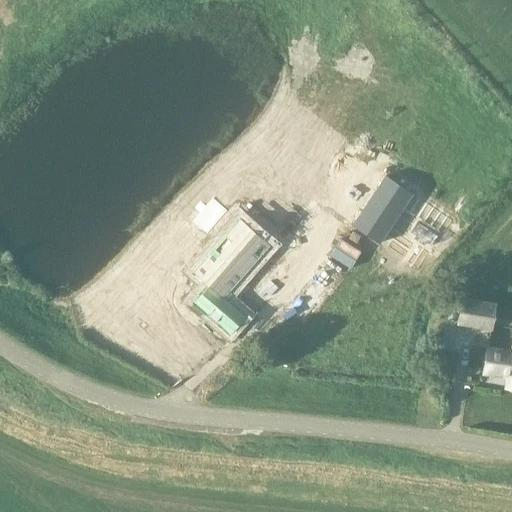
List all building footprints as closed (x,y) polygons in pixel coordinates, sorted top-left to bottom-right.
[(336,154),(374,109),(345,83),(306,128),(336,154)] [(320,170),(333,179),(340,168),(326,159),(320,170)] [(384,175),(364,206),(351,226),(378,245),(412,194),(384,175)] [(205,201),(217,214),(228,203),(216,190),(205,201)] [(273,264),(230,227),(180,281),(191,291),(168,311),(213,348),(237,324),(225,312),(273,264)] [(352,231),(347,239),(355,244),(360,237),(352,231)] [(285,312),(301,330),(338,295),(322,278),(285,312)] [(495,306),(462,301),(458,325),(492,330),(495,306)] [(511,354),(487,350),(483,374),(509,378),(507,390),(511,391),(511,354)]
